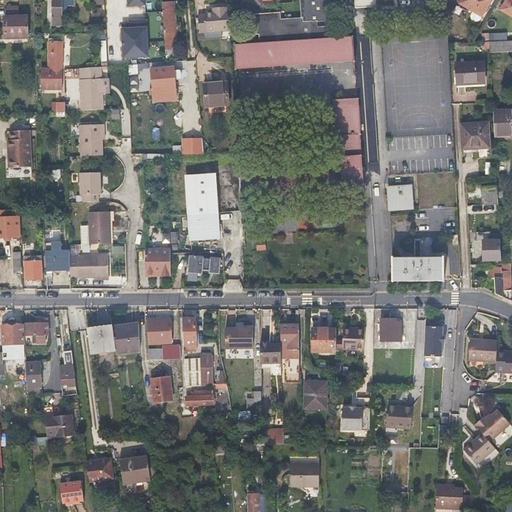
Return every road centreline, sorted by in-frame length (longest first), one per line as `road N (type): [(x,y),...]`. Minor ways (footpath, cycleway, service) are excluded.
road 1 (residential): [(131,299),(479,299),(511,314)]
road 2 (unknown): [(467,487),(450,466),(467,299)]
road 3 (residential): [(131,299),(125,155)]
road 4 (residential): [(0,299),(131,299)]
